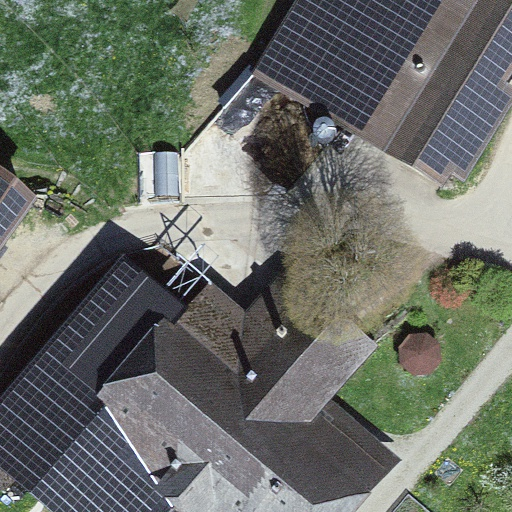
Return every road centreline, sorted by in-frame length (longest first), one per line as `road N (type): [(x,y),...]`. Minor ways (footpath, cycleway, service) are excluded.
road 1 (track): [(0,324),(59,265),(140,224),(299,219),(502,232)]
road 2 (track): [(511,341),(373,511)]
road 3 (track): [(352,307),(453,229)]
